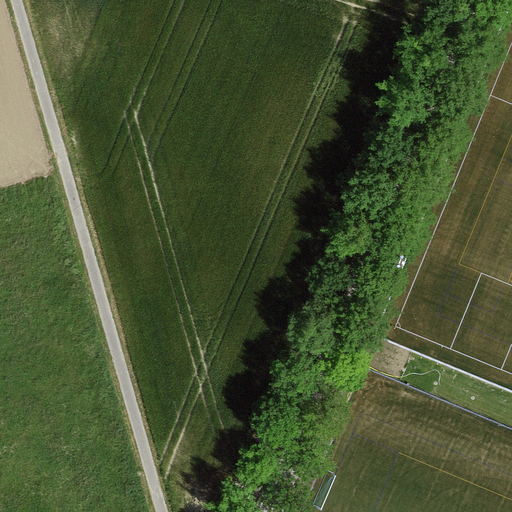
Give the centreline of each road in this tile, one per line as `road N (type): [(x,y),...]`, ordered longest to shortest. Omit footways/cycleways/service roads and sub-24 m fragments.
road 1 (unclassified): [(264,511),(476,0)]
road 2 (track): [(163,511),(17,0)]
